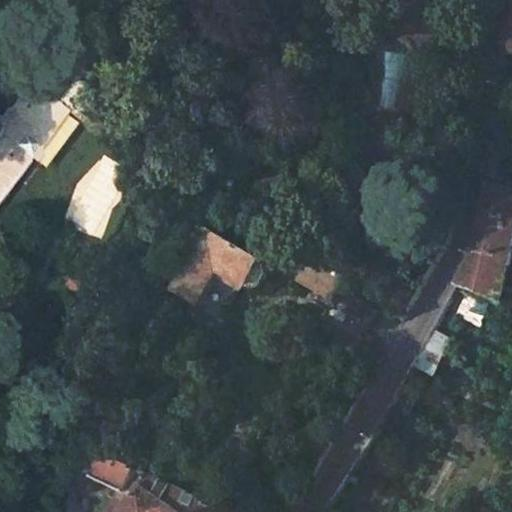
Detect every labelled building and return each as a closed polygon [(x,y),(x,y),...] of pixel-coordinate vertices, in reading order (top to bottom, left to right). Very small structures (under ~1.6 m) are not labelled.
[(511,2),(501,1),(500,30),(511,31),(511,2)] [(500,47),(500,56),(511,56),(511,31),(500,30),(500,47)] [(36,84),(0,128),(0,196),(69,111),(36,84)] [(511,310),(511,279),(506,278),(511,251),(511,193),(489,188),(475,254),(456,289),(511,310)] [(215,268),(240,281),(241,282),(245,283),(252,283),(258,281),(261,277),(263,273),(263,270),(261,266),(253,256),(206,229),(172,288),(195,302),(215,268)] [(348,273),(312,253),(296,282),(333,301),(348,273)] [(232,511),(66,436),(55,460),(80,472),(79,474),(111,489),(95,511),(232,511)]
